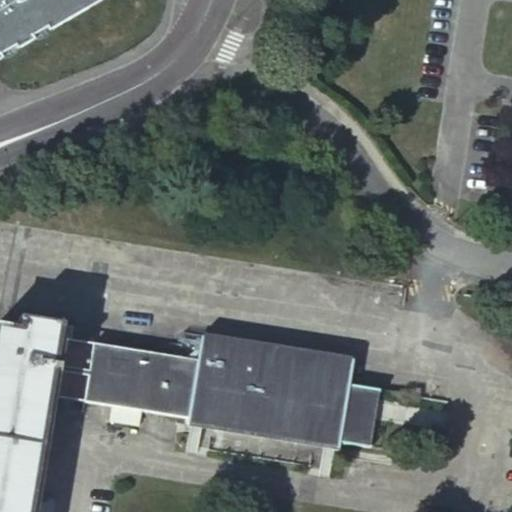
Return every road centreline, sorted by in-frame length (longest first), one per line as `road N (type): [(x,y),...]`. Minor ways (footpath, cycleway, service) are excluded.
road 1 (unknown): [(75,511),(105,452),(139,446),(387,485),(417,484),(437,472)]
road 2 (tertiary): [(0,142),(120,92),(162,65),(192,38),(207,0)]
road 3 (unknown): [(440,236),(443,308),(479,443)]
road 4 (residential): [(295,97),(327,120),(392,204),(440,236)]
